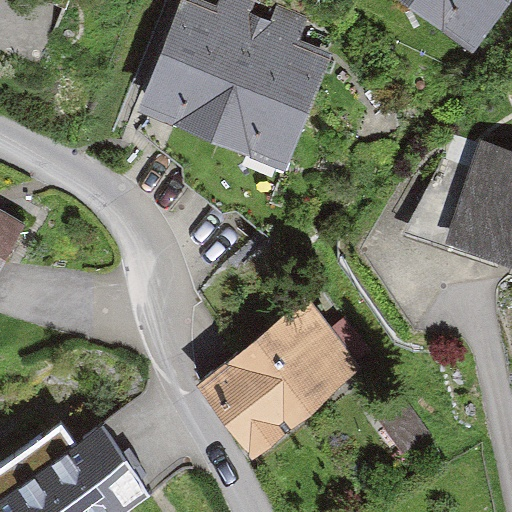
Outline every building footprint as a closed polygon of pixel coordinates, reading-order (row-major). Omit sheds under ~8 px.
[(251,15),(215,0),(180,0),(139,97),(204,125),(251,15)] [(419,0),(470,37),(496,0),(419,0)] [(324,46),(251,15),(204,125),(278,156),(324,46)] [(511,150),(474,138),(465,164),(438,155),(424,196),(415,193),(406,220),(511,254),(511,150)] [(0,256),(20,220),(0,208),(0,256)] [(301,294),(197,373),(251,444),(355,365),(301,294)] [(394,407),(379,418),(402,449),(417,438),(394,407)] [(106,411),(0,473),(0,511),(126,511),(156,494),(106,411)]
